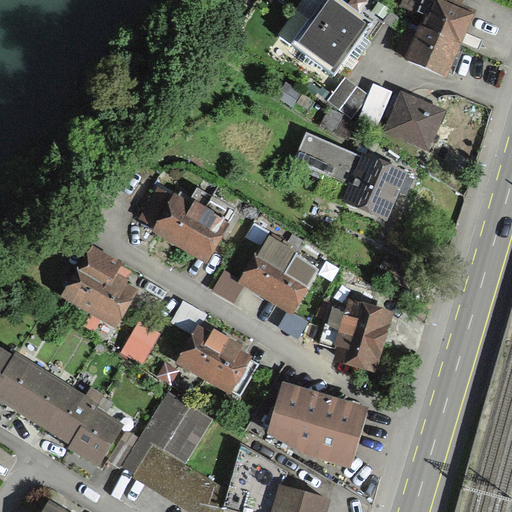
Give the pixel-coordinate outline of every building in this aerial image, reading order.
[(302,0),(296,9),(353,49),(359,41),(363,36),(373,22),(341,0),(302,0)] [(424,17),(431,0),(401,0),(399,6),(424,17)] [(431,0),(424,17),(419,27),(462,45),(477,9),(463,3),(464,0),(431,0)] [(348,57),(353,49),(296,9),(278,34),(335,75),(344,63),(348,57)] [(406,58),(418,30),(407,25),(395,53),(406,58)] [(462,45),(419,27),(418,30),(406,58),(405,60),(448,78),(454,63),(462,45)] [(353,49),(360,54),(370,41),(363,36),(359,41),(353,49)] [(360,54),(353,49),(348,57),(344,63),(351,68),(360,54)] [(339,110),(358,86),(346,77),(327,101),(339,110)] [(302,93),(286,83),(277,97),(293,107),(302,93)] [(392,91),(374,84),(369,95),(368,98),(359,119),(378,127),(392,91)] [(369,95),(358,86),(339,110),(352,120),(368,98),(369,95)] [(426,102),(401,91),(383,134),(428,152),(446,110),(426,102)] [(315,102),(303,94),(297,102),(309,111),(315,102)] [(354,123),(328,110),(319,128),(346,141),(354,123)] [(362,156),(306,132),(294,162),(349,186),(343,202),(387,221),(400,193),(404,183),(407,176),(409,172),(363,152),(362,156)] [(414,179),(407,176),(404,183),(400,193),(407,195),(414,179)] [(140,219),(154,227),(173,195),(159,187),(140,219)] [(154,227),(151,232),(167,241),(179,248),(204,206),(195,200),(193,204),(174,193),(173,195),(154,227)] [(204,206),(179,248),(207,264),(212,254),(231,223),(214,213),(215,212),(204,206)] [(270,230),(254,222),(246,237),(262,245),(270,230)] [(243,285),(265,299),(281,272),(284,273),(295,255),(297,252),(269,235),(256,256),(254,255),(238,282),(243,285)] [(109,287),(117,274),(122,265),(123,264),(109,256),(92,246),(61,297),(89,314),(106,285),(109,287)] [(281,272),(265,299),(287,312),(292,315),(294,313),(320,270),(295,255),(284,273),(281,272)] [(410,267),(386,256),(381,267),(405,278),(410,267)] [(131,270),(122,265),(117,274),(126,279),(131,270)] [(235,276),(225,270),(212,292),(232,304),(243,285),(238,282),(233,280),(235,276)] [(126,279),(117,274),(109,287),(106,285),(89,314),(116,329),(138,289),(131,285),(126,283),(128,280),(126,279)] [(348,298),(344,310),(332,307),(328,323),(327,326),(338,329),(384,342),(393,311),(348,298)] [(198,325),(200,327),(207,315),(183,301),(171,322),(193,334),(198,325)] [(309,322),(294,313),(292,315),(287,312),(278,327),(299,340),(309,322)] [(161,333),(139,321),(121,352),(143,365),(161,333)] [(384,342),(338,329),(327,326),(328,323),(325,323),(319,344),(335,349),(332,361),(376,373),(384,342)] [(205,380),(229,339),(229,337),(222,333),(215,329),(212,333),(200,327),(198,325),(193,334),(176,364),(205,380)] [(235,342),(229,339),(205,380),(231,395),(233,392),(251,360),(253,356),(242,350),(243,347),(235,342)] [(0,378),(14,355),(0,347),(0,384),(3,380),(0,378)] [(17,412),(44,369),(16,352),(14,355),(0,378),(3,380),(0,384),(0,402),(9,408),(17,412)] [(259,364),(251,360),(233,392),(240,396),(259,364)] [(45,429),(71,386),(44,369),(17,412),(32,421),(45,429)] [(369,407),(283,382),(267,433),(306,456),(351,468),(369,407)] [(71,386),(45,429),(56,436),(70,444),(81,427),(84,429),(97,407),(100,403),(86,395),(71,386)] [(100,403),(104,397),(105,395),(91,387),(86,395),(100,403)] [(212,420),(167,392),(140,437),(152,444),(184,464),(212,420)] [(104,397),(100,403),(97,407),(107,413),(114,402),(104,397)] [(107,413),(97,407),(84,429),(81,427),(70,444),(68,448),(80,455),(99,467),(125,424),(107,413)] [(140,437),(127,429),(107,462),(120,470),(121,469),(140,437)] [(134,476),(152,444),(140,437),(121,469),(134,476)] [(152,444),(134,476),(132,478),(188,511),(224,511),(225,510),(223,509),(228,491),(184,464),(152,444)] [(225,510),(234,511),(271,511),(280,483),(284,484),(288,472),(241,446),(228,491),(223,509),(225,510)] [(284,484),(280,483),(271,511),(326,511),(331,497),(284,484)] [(43,511),(69,511),(65,509),(51,500),(43,511)]
